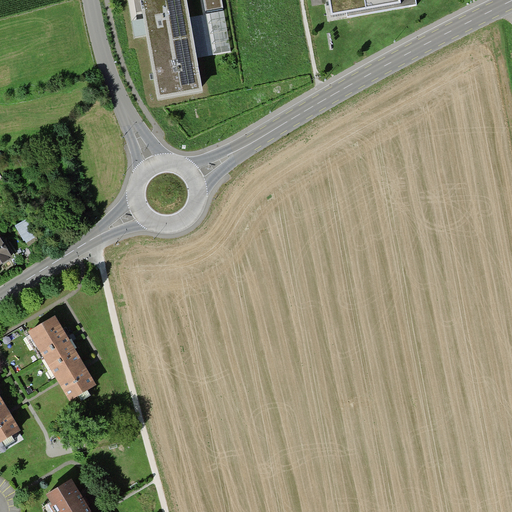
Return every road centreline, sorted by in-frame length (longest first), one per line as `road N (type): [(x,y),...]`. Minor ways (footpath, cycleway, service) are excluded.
road 1 (secondary): [(193,177),(511,1)]
road 2 (track): [(165,511),(95,245)]
road 3 (tertiary): [(90,0),(103,61),(153,165)]
road 4 (secondary): [(0,296),(140,208)]
